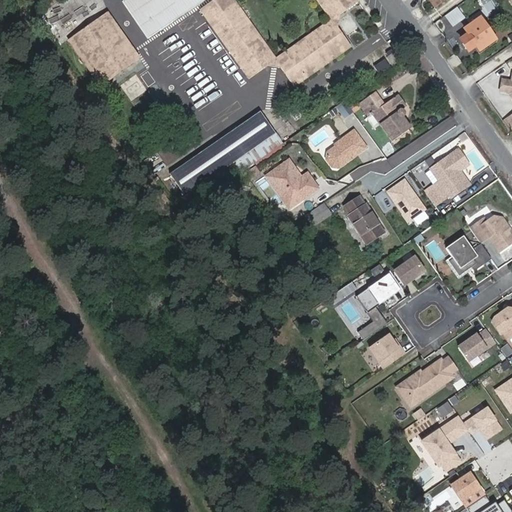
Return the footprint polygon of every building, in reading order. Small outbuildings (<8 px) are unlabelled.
[(149,12),(165,0),(126,0),(124,2),(148,38),(161,29),(149,12)] [(165,0),(149,12),(161,29),(203,0),(165,0)] [(272,63),(228,0),(216,0),(201,11),(249,80),(267,67),(272,63)] [(233,0),(228,0),(272,63),(267,67),(281,68),(277,63),(335,22),(338,27),(341,16),(337,18),(325,0),(320,0),(333,19),(276,59),(233,0)] [(361,2),(359,0),(325,0),(337,18),(341,16),(361,2)] [(490,0),(483,0),(481,2),(488,13),(496,8),(490,0)] [(456,11),(446,18),(450,25),(460,18),(456,11)] [(140,60),(108,13),(68,40),(100,87),(140,60)] [(461,42),(467,50),(475,44),(480,51),(495,39),(480,18),(464,29),(469,36),(461,42)] [(277,63),(281,68),(294,85),(352,46),(338,27),(335,22),(277,63)] [(389,57),(394,64),(401,59),(396,52),(389,57)] [(387,58),(375,67),(379,74),(392,65),(387,58)] [(511,76),(511,81),(502,80),(500,91),(509,92),(509,94),(511,98),(511,76)] [(408,115),(412,113),(411,110),(412,107),(410,104),(415,101),(407,89),(392,100),(383,87),(366,98),(376,112),(380,109),(400,138),(415,127),(408,115)] [(244,171),(245,172),(283,144),(261,112),(170,174),(186,198),(215,176),(218,180),(239,167),(242,172),(244,171)] [(419,124),(412,113),(408,115),(415,127),(419,124)] [(352,128),(336,142),(335,147),(333,147),(326,152),(325,158),(331,166),(338,167),(365,145),(352,128)] [(453,197),(469,186),(456,168),(467,160),(458,149),(432,168),(440,180),(434,185),(444,200),(451,195),(453,197)] [(302,177),(289,159),(271,172),(295,207),(320,190),(308,172),(302,177)] [(456,168),(469,186),(472,183),(462,170),(471,164),(467,160),(456,168)] [(271,172),(267,175),(292,210),(295,207),(271,172)] [(405,179),(384,193),(411,231),(431,217),(405,179)] [(348,216),(366,244),(385,232),(367,204),(365,205),(360,197),(345,207),(350,215),(348,216)] [(329,210),(309,221),(313,228),(332,216),(329,210)] [(499,252),(511,242),(511,230),(502,217),(494,216),(486,221),(480,226),(477,223),(470,228),(481,243),(491,236),(493,238),(491,240),(499,252)] [(484,218),(477,223),(480,226),(486,221),(484,218)] [(417,244),(424,239),(420,234),(413,239),(417,244)] [(473,249),(463,236),(446,248),(453,258),(449,261),(459,276),(471,267),(474,271),(492,259),(481,244),(473,249)] [(403,285),(424,271),(414,258),(394,272),(403,285)] [(398,287),(388,272),(355,295),(373,321),(358,332),(363,340),(387,324),(376,307),(394,295),(391,292),(398,287)] [(511,309),(508,309),(495,318),(496,319),(493,321),(501,333),(510,327),(511,329),(511,328),(511,309)] [(468,361),(495,342),(486,330),(478,336),(477,334),(458,348),(468,361)] [(405,354),(400,347),(398,348),(389,335),(369,348),(379,363),(382,360),(387,367),(405,354)] [(511,351),(508,346),(502,350),(507,358),(511,355),(511,351)] [(452,375),(441,359),(417,375),(415,373),(396,387),(404,397),(409,394),(414,402),(452,375)] [(511,375),(492,389),(511,416),(511,414),(511,375)] [(389,403),(380,408),(385,416),(394,410),(389,403)] [(505,428),(487,403),(460,421),(470,435),(477,430),(485,442),(505,428)] [(439,414),(426,421),(430,427),(442,420),(439,414)] [(485,494),(470,470),(450,482),(464,507),(485,494)]
